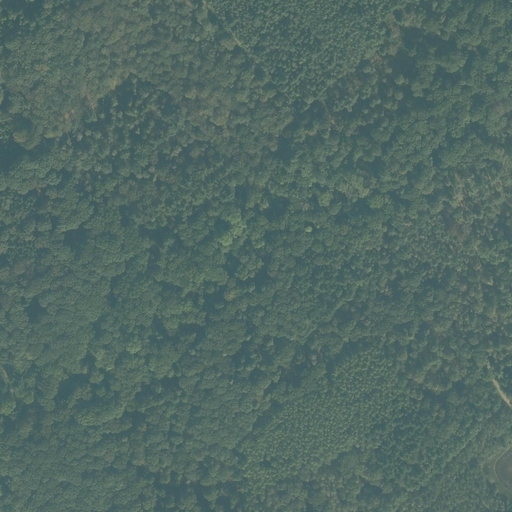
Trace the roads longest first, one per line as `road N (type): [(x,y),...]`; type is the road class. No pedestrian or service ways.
road 1 (unclassified): [(511,399),(485,368),(478,264),(459,220),(356,129),(298,107),(202,0)]
road 2 (track): [(0,442),(138,418)]
